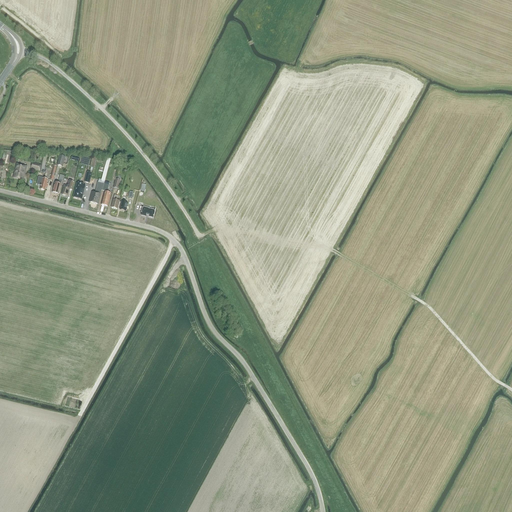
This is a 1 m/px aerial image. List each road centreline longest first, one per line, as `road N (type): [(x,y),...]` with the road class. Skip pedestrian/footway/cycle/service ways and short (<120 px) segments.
road 1 (unclassified): [(322,511),(309,470),(246,367),(210,326),(171,238),(0,191)]
road 2 (track): [(79,416),(173,240)]
road 3 (track): [(511,390),(410,295)]
